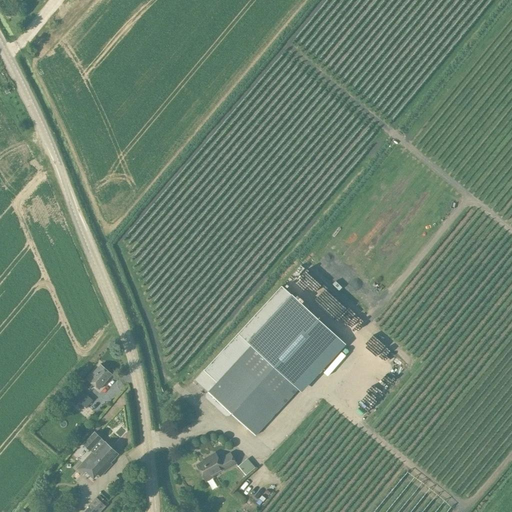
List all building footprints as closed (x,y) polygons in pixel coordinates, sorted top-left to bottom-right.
[(296,290),(292,295),(279,283),(193,380),(208,393),(206,395),(206,398),(225,416),(228,416),(230,414),(254,436),(269,420),(302,449),(333,414),(303,390),(345,344),(306,308),(311,303),(296,290)] [(100,365),(88,380),(83,385),(89,390),(94,385),(99,389),(111,375),(100,365)] [(81,414),(93,401),(80,389),(77,392),(74,390),(66,401),(81,414)] [(94,431),(82,444),(90,451),(90,450),(92,452),(77,470),(84,476),(86,474),(94,480),(98,476),(101,478),(112,464),(111,463),(119,454),(105,441),(104,441),(94,431)] [(195,464),(197,466),(206,482),(213,478),(212,475),(223,469),(224,470),(235,463),(230,454),(219,460),(214,452),(202,459),(202,460),(195,464)] [(246,458),(237,466),(245,475),(255,467),(246,458)] [(89,507),(84,511),(100,511),(106,506),(108,503),(100,496),(97,498),(96,497),(88,507),(89,507)]
